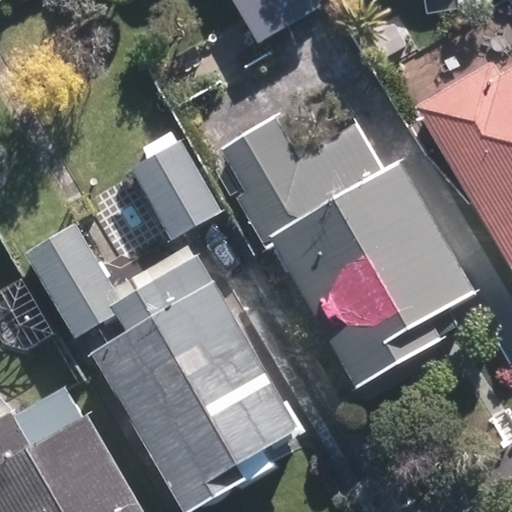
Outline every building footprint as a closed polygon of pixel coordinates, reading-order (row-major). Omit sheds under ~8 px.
[(230,0),(253,41),(320,5),(317,0),(230,0)] [(408,104),(511,282),(511,62),(494,73),(486,58),(408,104)] [(434,337),(431,334),(452,321),(441,303),(468,287),(392,155),(376,165),(348,116),(270,112),(211,145),(236,190),(229,194),(260,248),(265,245),(347,385),(434,337)] [(216,208),(174,135),(124,164),(165,237),(216,208)] [(295,427),(206,276),(178,294),(160,265),(111,294),(67,221),(18,249),(67,335),(107,312),(118,328),(80,350),(175,511),(177,511),(266,459),(256,443),(262,439),(265,446),(295,427)] [(0,511),(144,511),(85,409),(82,412),(63,382),(14,409),(0,392),(0,511)]
